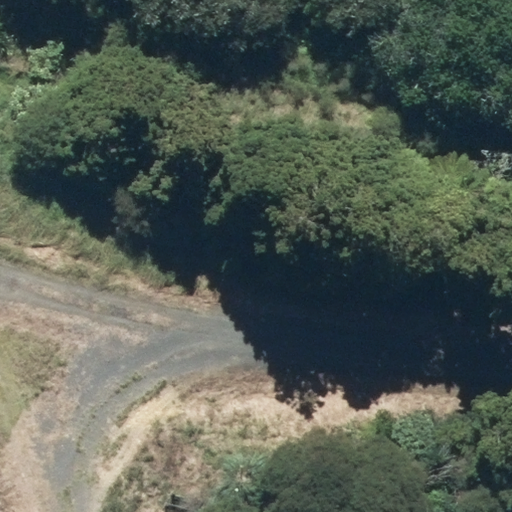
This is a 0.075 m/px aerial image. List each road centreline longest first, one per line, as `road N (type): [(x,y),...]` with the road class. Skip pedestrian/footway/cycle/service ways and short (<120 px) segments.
road 1 (track): [(0,268),(196,321),(511,346)]
road 2 (track): [(4,269),(82,511)]
